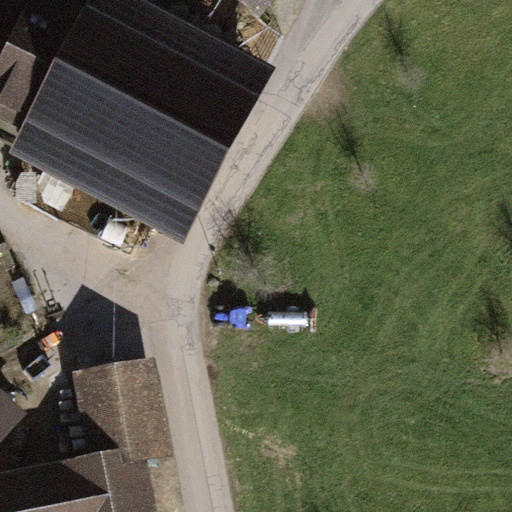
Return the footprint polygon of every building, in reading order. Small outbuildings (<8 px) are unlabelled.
[(12,0),(0,23),(0,112),(30,128),(11,166),(181,252),(267,82),(104,0),(87,0),(72,30),(12,0)] [(133,0),(158,10),(161,0),(133,0)] [(273,0),(233,0),(257,19),(273,0)] [(21,345),(0,360),(0,420),(49,384),(21,345)] [(153,374),(77,387),(91,469),(0,484),(0,511),(151,511),(144,472),(168,468),(153,374)]
